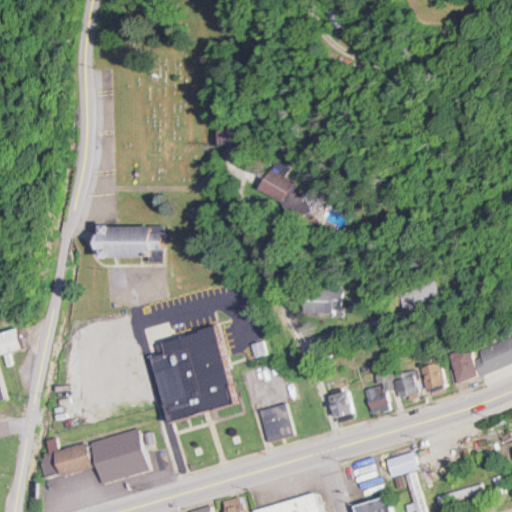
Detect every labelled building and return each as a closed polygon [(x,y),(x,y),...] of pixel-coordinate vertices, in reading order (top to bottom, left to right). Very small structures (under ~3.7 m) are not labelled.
[(337,28),(345,25),(339,9),(331,12),(337,28)] [(246,145),(245,128),(223,130),(224,146),(246,145)] [(326,206),(318,189),(315,188),(304,193),(299,183),(287,176),(293,167),(279,159),(262,189),(284,201),(291,216),(296,219),(326,206)] [(168,258),(168,225),(102,224),(102,257),(168,258)] [(308,288),(308,312),(345,312),(345,288),(308,288)] [(173,421),(239,404),(220,327),(153,344),(173,421)] [(0,351),(21,351),(21,330),(0,330),(0,351)] [(511,337),(473,350),(472,346),(451,353),(460,382),(482,375),(481,373),(511,362),(511,337)] [(422,366),(429,390),(448,384),(441,360),(422,366)] [(421,392),(415,369),(394,375),(391,362),(375,367),(380,385),(367,388),(374,413),(394,407),(389,390),(400,387),(403,397),(421,392)] [(0,404),(8,402),(0,367),(0,404)] [(340,421),(357,417),(351,390),(334,394),(340,421)] [(264,409),(273,441),(298,434),(289,402),(264,409)] [(105,482),(153,470),(142,428),(58,450),(64,475),(101,466),(105,482)] [(424,511),(429,510),(418,470),(422,468),(418,451),(391,458),(396,477),(409,473),(419,511),(424,511)] [(441,493),(442,502),(486,495),(485,486),(441,493)] [(257,508),(257,511),(327,511),(323,493),(257,508)] [(396,511),(393,496),(358,504),(360,511),(396,511)] [(227,502),(229,511),(246,511),(242,497),(227,502)]
